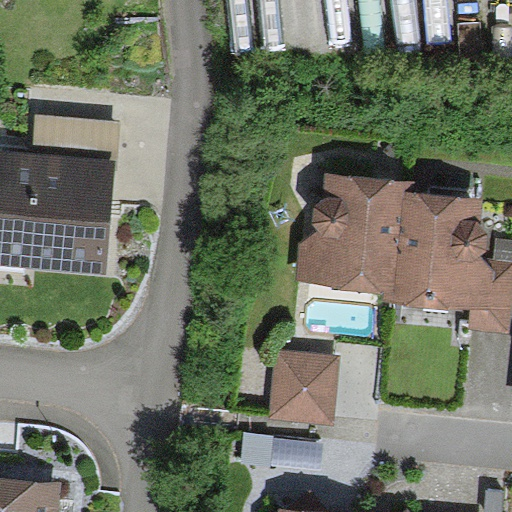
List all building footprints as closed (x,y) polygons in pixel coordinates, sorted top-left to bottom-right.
[(0,137),(0,257),(107,266),(116,162),(122,163),(127,113),(35,105),(32,140),(0,137)] [(299,270),(385,277),(394,278),(405,177),(406,169),(325,162),(324,183),(317,192),(316,209),(319,220),(302,237),(299,270)] [(394,278),(385,277),(384,288),(471,296),(469,321),(509,324),(511,297),(511,255),(488,254),(479,243),(485,234),(487,218),(477,210),(479,186),(405,177),(394,278)] [(333,421),(340,351),(275,345),(269,415),(333,421)] [(321,469),(323,442),(244,435),(242,463),(321,469)] [(0,472),(0,511),(51,511),(55,478),(0,472)] [(362,511),(363,508),(275,500),(273,511),(362,511)]
